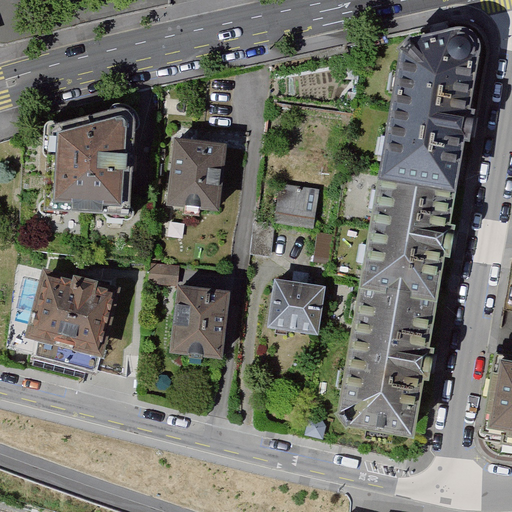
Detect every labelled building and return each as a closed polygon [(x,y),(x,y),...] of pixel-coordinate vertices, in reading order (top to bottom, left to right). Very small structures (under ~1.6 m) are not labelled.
[(400,51),(381,179),(457,192),(465,142),(470,142),(473,125),(475,109),(471,109),(479,57),(481,47),(480,40),(477,33),(473,29),(468,27),(462,26),(454,27),(414,38),(410,35),(398,48),(400,51)] [(129,215),(134,119),(131,112),(127,109),(122,107),(114,107),(47,126),(41,212),(129,215)] [(223,145),(175,140),(168,203),(216,209),(223,145)] [(451,224),(457,192),(381,179),(361,287),(438,301),(446,257),(450,258),(453,243),(456,225),(451,224)] [(320,189),(281,183),(275,222),(314,228),(320,189)] [(252,260),(272,262),(275,230),(255,228),(252,260)] [(335,237),(320,235),(315,268),(330,270),(335,237)] [(100,356),(116,290),(45,273),(29,338),(100,356)] [(326,287),(275,279),(267,327),(318,335),(326,287)] [(430,346),(438,301),(361,287),(338,417),(347,427),(415,438),(425,381),(430,382),(433,366),(436,347),(430,346)] [(228,297),(180,291),(173,355),(220,360),(228,297)] [(511,354),(499,353),(484,434),(511,438),(511,354)] [(327,425),(323,418),(310,416),(304,436),(323,441),(327,425)]
